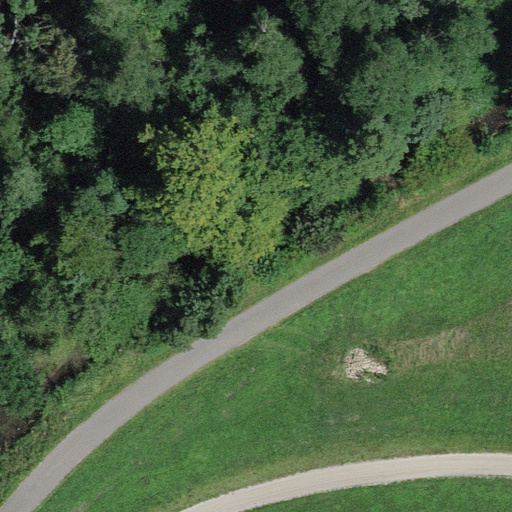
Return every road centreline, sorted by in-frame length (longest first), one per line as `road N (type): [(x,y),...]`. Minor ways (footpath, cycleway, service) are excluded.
road 1 (track): [(511,175),(251,321),(89,426),(3,511)]
road 2 (track): [(208,511),(237,498),(372,470),(511,463)]
